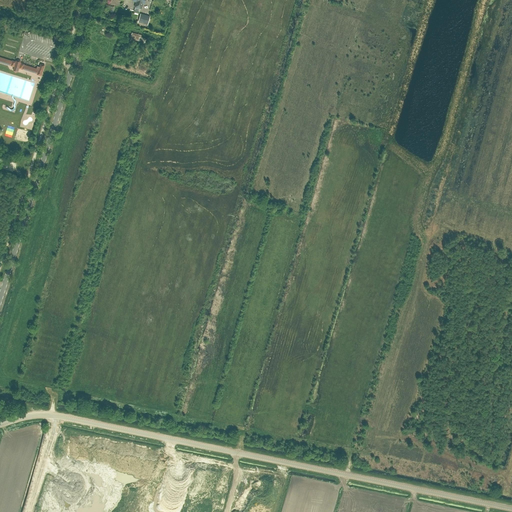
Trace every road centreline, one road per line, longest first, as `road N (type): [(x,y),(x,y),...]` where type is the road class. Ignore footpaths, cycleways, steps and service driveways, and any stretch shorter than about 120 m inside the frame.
road 1 (unclassified): [(511,508),(51,415),(0,423)]
road 2 (tertiary): [(0,297),(93,0)]
